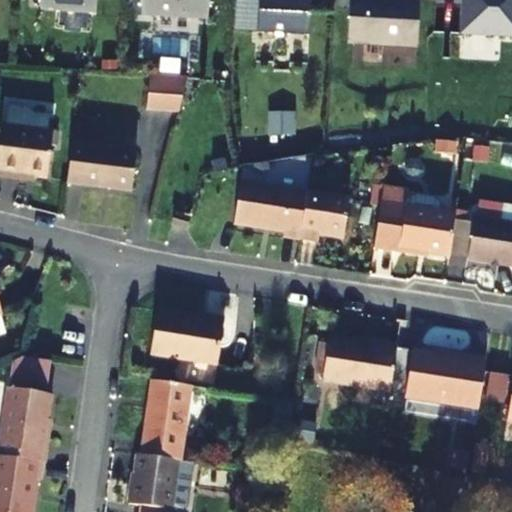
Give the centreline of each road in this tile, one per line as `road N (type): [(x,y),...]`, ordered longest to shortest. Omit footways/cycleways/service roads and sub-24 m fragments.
road 1 (residential): [(511,321),(115,257)]
road 2 (residential): [(115,257),(81,511)]
